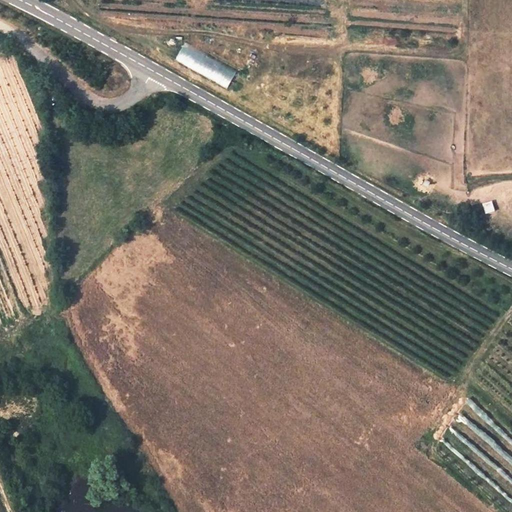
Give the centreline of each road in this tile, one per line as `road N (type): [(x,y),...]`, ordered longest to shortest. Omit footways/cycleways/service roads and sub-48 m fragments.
road 1 (tertiary): [(153,70),(511,270)]
road 2 (residential): [(0,28),(105,107),(139,95),(153,70)]
road 3 (tertiary): [(21,0),(153,70)]
